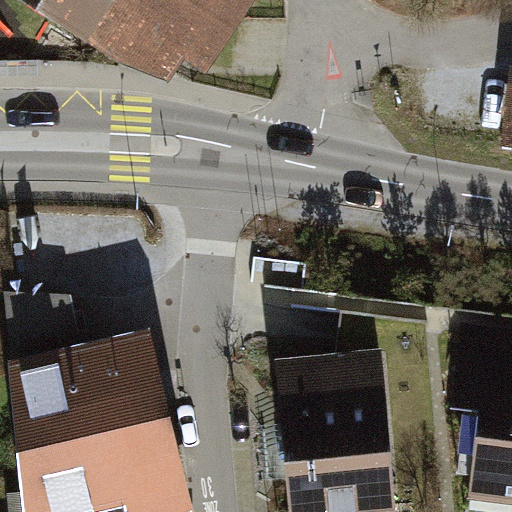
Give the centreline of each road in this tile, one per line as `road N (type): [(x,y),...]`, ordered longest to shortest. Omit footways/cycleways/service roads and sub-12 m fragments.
road 1 (residential): [(216,511),(203,398),(223,150)]
road 2 (secondary): [(0,140),(223,150)]
road 3 (secondary): [(310,166),(511,200)]
road 4 (residential): [(511,31),(455,44),(326,39)]
road 5 (residential): [(326,39),(322,124),(310,166)]
